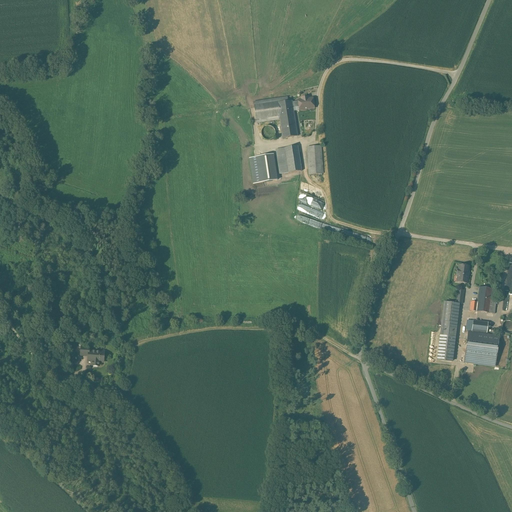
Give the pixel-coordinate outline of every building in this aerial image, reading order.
[(287,97),(253,102),(257,123),(280,120),(277,104),(287,102),(287,97)] [(308,97),(301,99),(301,100),(298,101),(299,107),(299,111),(302,110),(303,111),(306,111),(306,110),(314,109),(312,98),(308,99),(308,97)] [(287,102),(277,104),(280,120),(282,138),(297,136),(293,108),(292,102),(292,101),(287,102)] [(260,131),(267,141),(273,136),(272,135),(276,133),(270,124),(260,131)] [(298,146),(284,148),(288,173),(301,171),(298,146)] [(321,146),(307,147),(309,175),(323,174),(321,146)] [(284,148),(276,150),(280,174),(288,173),(284,148)] [(249,157),(252,183),(277,180),(274,154),(249,157)] [(326,204),(304,195),(301,202),(323,211),(326,204)] [(300,204),(298,210),(323,220),(325,214),(300,204)] [(296,221),(325,229),(326,223),(297,216),(296,221)] [(469,266),(459,265),(458,270),(457,269),(456,275),(459,275),(458,282),(468,283),(469,273),(468,273),(469,266)] [(492,290),(479,288),(477,303),(471,302),(470,311),(489,313),(492,290)] [(456,304),(444,302),(440,336),(455,338),(459,304),(456,304)] [(487,324),(472,322),(471,331),(486,333),(487,324)] [(507,322),(506,322),(505,323),(504,323),(504,324),(503,325),(503,326),(502,327),(502,328),(503,329),(503,330),(503,331),(504,332),(505,333),(506,333),(507,333),(508,334),(509,334),(510,333),(511,333),(511,332),(511,322),(511,323),(511,322),(510,322),(509,322),(508,322),(507,322)] [(499,336),(478,334),(478,333),(468,331),(466,349),(496,353),(499,336)] [(455,338),(440,336),(437,359),(452,361),(455,338)] [(80,356),(88,357),(89,352),(89,348),(81,347),(80,356)] [(496,353),(466,349),(464,363),(494,367),(496,353)] [(89,352),(88,357),(88,362),(92,362),(92,366),(99,367),(99,363),(103,363),(104,353),(89,352)]
